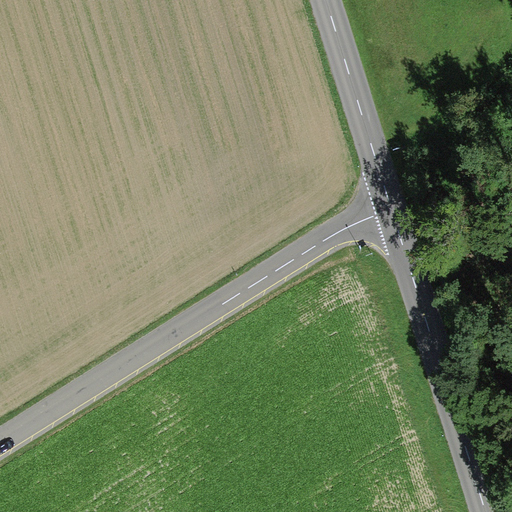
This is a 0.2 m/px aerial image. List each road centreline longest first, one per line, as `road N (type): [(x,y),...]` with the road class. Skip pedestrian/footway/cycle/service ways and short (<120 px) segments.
road 1 (residential): [(387,200),(0,438)]
road 2 (secondary): [(387,200),(484,511)]
road 3 (secondary): [(325,0),(387,200)]
